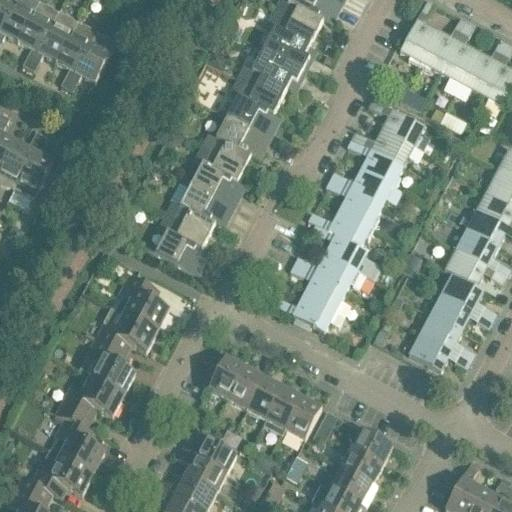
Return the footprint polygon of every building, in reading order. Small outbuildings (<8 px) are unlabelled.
[(6,0),(0,0),(0,34),(16,5),(15,4),(6,0)] [(0,34),(0,45),(2,47),(6,39),(18,45),(38,7),(36,6),(34,3),(28,0),(17,0),(15,4),(16,5),(0,34)] [(291,0),(287,7),(280,3),(273,16),(316,39),(327,17),(335,22),(342,9),(325,0),(291,0)] [(325,0),(342,9),(346,0),(325,0)] [(426,6),(420,18),(427,22),(434,10),(426,6)] [(38,7),(18,45),(33,53),(37,55),(57,17),(56,16),(53,13),(46,9),(42,9),(38,7)] [(264,51),(256,47),(255,50),(306,77),(312,65),(304,61),(316,39),(273,16),(266,30),(273,35),(264,51)] [(37,55),(33,53),(28,61),(40,67),(44,59),(56,65),(77,27),(75,27),(72,23),(65,19),(61,19),(57,17),(37,55)] [(460,39),(467,27),(460,23),(453,36),(460,39)] [(399,58),(409,63),(407,66),(418,72),(437,36),(416,25),(399,58)] [(77,27),(56,65),(71,73),(76,76),(96,38),(94,37),(91,33),(84,29),(80,29),(77,27)] [(468,43),(475,31),(467,27),(460,39),(468,43)] [(418,72),(428,77),(430,74),(439,79),(457,47),(437,36),(418,72)] [(76,76),(71,73),(67,82),(78,88),(82,79),(96,87),(112,56),(116,48),(113,47),(110,44),(103,39),(99,39),(96,38),(76,76)] [(501,61),(508,48),(500,44),(494,57),(501,61)] [(439,79),(450,84),(448,88),(459,93),(478,57),(457,47),(439,79)] [(508,64),(511,56),(511,50),(508,48),(501,61),(508,64)] [(251,75),(244,71),(237,84),(280,107),(291,86),(299,90),(306,77),(255,50),(254,52),(261,57),(251,75)] [(459,93),(469,98),(471,95),(480,100),(497,68),(478,57),(459,93)] [(24,69),(36,75),(40,67),(28,61),(24,69)] [(480,100),(490,106),(489,109),(498,113),(511,86),(511,75),(497,68),(480,100)] [(62,89),(74,96),(78,88),(67,82),(62,89)] [(227,120),(220,116),(219,118),(270,145),(276,133),(268,129),(280,107),(237,84),(229,97),(237,102),(227,120)] [(380,120),(384,113),(371,106),(367,113),(380,120)] [(423,133),(391,116),(380,136),(423,158),(430,144),(420,139),(423,133)] [(11,123),(0,117),(0,128),(6,132),(11,123)] [(215,143),(208,139),(201,152),(244,175),(255,153),(263,157),(270,145),(219,118),(217,121),(225,125),(215,143)] [(423,158),(380,136),(370,156),(402,173),(407,164),(409,165),(415,155),(422,159),(423,158)] [(0,173),(15,145),(3,138),(0,137),(0,173)] [(48,144),(37,138),(33,146),(44,152),(48,144)] [(366,145),(354,139),(350,146),(362,153),(366,145)] [(0,190),(6,193),(9,194),(13,196),(34,155),(40,159),(44,152),(33,146),(29,153),(15,145),(0,173),(0,190)] [(347,154),(359,160),(362,153),(350,146),(347,154)] [(192,187),(185,183),(183,186),(234,212),(240,202),(232,197),(244,175),(201,152),(194,166),(201,170),(192,187)] [(19,200),(25,203),(29,204),(33,206),(37,197),(38,198),(54,166),(40,159),(34,155),(13,196),(16,197),(19,200)] [(511,156),(508,155),(497,175),(511,182),(511,156)] [(402,173),(370,156),(359,176),(394,194),(399,184),(397,183),(402,173)] [(487,195),(511,207),(511,182),(497,175),(487,195)] [(394,194),(359,176),(349,197),(381,214),(385,206),(396,211),(403,199),(394,194)] [(345,185),(333,179),(329,186),(341,193),(345,185)] [(179,211),(172,208),(165,220),(208,243),(220,221),(228,225),(234,212),(183,186),(182,189),(189,193),(179,211)] [(325,194),(337,200),(341,193),(329,186),(325,194)] [(476,215),(507,232),(511,222),(511,207),(487,195),(476,215)] [(381,214),(349,197),(338,217),(373,235),(378,224),(376,223),(381,214)] [(507,232),(476,215),(465,235),(497,251),(507,232)] [(328,236),(333,240),(334,240),(360,254),(360,253),(365,245),(367,246),(373,235),(338,217),(328,236)] [(312,219),(308,227),(315,230),(320,233),(324,225),(312,219)] [(156,256),(149,252),(147,255),(198,281),(204,270),(196,265),(208,243),(165,220),(158,234),(166,238),(156,256)] [(320,233),(315,230),(311,238),(323,244),(328,236),(320,233)] [(455,255),(486,272),(497,251),(465,235),(455,255)] [(334,240),(333,240),(323,260),(358,279),(364,268),(361,267),(366,256),(360,253),(360,254),(334,240)] [(443,276),(450,280),(475,292),(486,272),(455,255),(443,276)] [(410,259),(402,276),(414,282),(422,265),(410,259)] [(358,279),(323,260),(313,281),(345,297),(348,291),(359,296),(366,283),(358,279)] [(310,270),(298,264),(294,271),(306,277),(310,270)] [(509,276),(497,269),(493,276),(506,282),(509,276)] [(294,271),(294,272),(290,278),(302,285),(306,277),(294,271)] [(506,282),(493,276),(489,283),(502,290),(506,282)] [(450,280),(440,300),(472,317),(483,296),(475,292),(450,280)] [(119,300),(120,300),(112,314),(157,338),(169,316),(154,308),(160,297),(130,281),(119,300)] [(302,302),(344,324),(344,323),(345,324),(351,313),(343,309),(343,308),(340,307),(345,297),(313,281),(302,302)] [(429,320),(461,337),(472,317),(440,300),(429,320)] [(344,324),(302,302),(292,322),(324,339),(329,329),(338,333),(344,324)] [(273,312),(285,318),(289,310),(277,304),(273,312)] [(117,334),(105,328),(95,346),(126,362),(131,353),(145,360),(157,338),(112,314),(112,315),(124,322),(117,334)] [(495,320),(482,314),(479,320),(492,327),(495,320)] [(419,340),(451,357),(461,337),(429,320),(419,340)] [(492,327),(479,320),(475,328),(488,334),(492,327)] [(408,360),(440,377),(451,357),(419,340),(408,360)] [(86,363),(98,370),(91,384),(124,401),(135,379),(121,372),(126,362),(95,346),(86,363)] [(474,360),(461,354),(458,361),(470,367),(474,360)] [(470,367),(458,361),(454,369),(466,375),(470,367)] [(227,406),(244,373),(223,362),(206,395),(227,406)] [(247,416),(264,384),(244,373),(227,406),(247,416)] [(56,420),(65,425),(65,424),(87,435),(88,435),(98,416),(112,423),(124,401),(91,384),(84,397),(71,391),(56,420)] [(247,416),(266,426),(283,394),(264,384),(247,416)] [(266,426),(263,432),(281,442),(285,436),(301,404),(283,394),(266,426)] [(301,404),(285,436),(303,446),(320,414),(301,404)] [(316,437),(327,443),(338,423),(327,418),(316,437)] [(196,434),(202,423),(195,419),(189,430),(196,434)] [(65,425),(56,442),(48,457),(93,480),(105,458),(90,450),(96,439),(88,435),(87,435),(65,424),(65,425)] [(350,455),(381,472),(392,452),(360,435),(350,455)] [(227,436),(221,447),(229,451),(235,440),(227,436)] [(313,444),(323,450),(327,443),(316,437),(313,444)] [(235,454),(241,443),(235,440),(229,451),(235,454)] [(199,455),(185,447),(180,456),(227,481),(237,462),(204,444),(199,455)] [(340,474),(372,490),(381,472),(350,455),(340,474)] [(177,464),(190,471),(184,483),(216,500),(227,481),(180,456),(177,464)] [(31,488),(54,499),(53,500),(61,505),(67,494),(82,502),(93,480),(48,457),(41,470),(32,487),(31,488)] [(261,462),(256,472),(264,476),(269,466),(261,462)] [(303,471),(293,465),(289,472),(300,477),(303,471)] [(270,480),(276,470),(269,466),(264,476),(270,480)] [(286,479),(296,484),(300,477),(289,472),(286,479)] [(478,477),(469,472),(446,511),(472,511),(481,495),(471,490),(478,477)] [(329,493),(361,510),(372,490),(340,474),(329,493)] [(31,488),(32,487),(23,482),(8,510),(11,511),(46,511),(53,500),(54,499),(31,488)] [(178,494),(165,486),(160,494),(193,511),(209,511),(216,500),(184,483),(178,494)] [(252,511),(264,491),(256,488),(245,509),(250,511),(252,511)] [(272,488),(266,499),(263,505),(276,511),(285,494),(280,492),(272,488)] [(491,501),(481,495),(472,511),(496,511),(507,493),(498,488),(491,501)] [(311,509),(317,511),(360,511),(361,510),(329,493),(321,489),(311,509)] [(511,511),(507,509),(511,500),(511,495),(507,493),(496,511),(511,511)] [(193,511),(160,494),(156,502),(170,510),(168,511),(193,511)]
